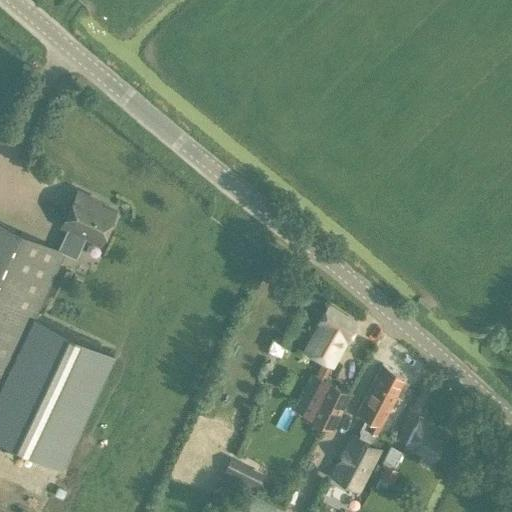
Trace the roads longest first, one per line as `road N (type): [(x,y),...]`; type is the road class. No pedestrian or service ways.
road 1 (tertiary): [(511,419),(13,0)]
road 2 (track): [(66,45),(0,170)]
